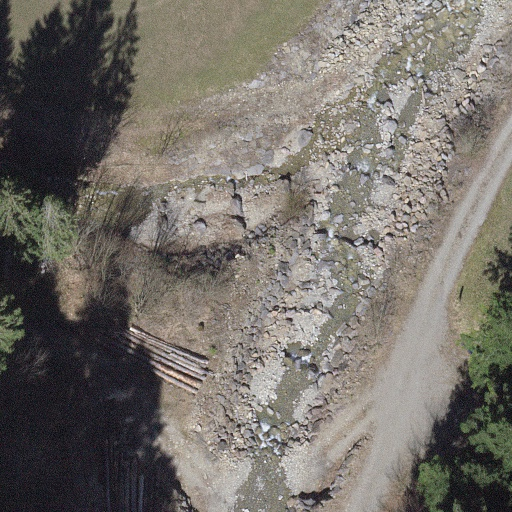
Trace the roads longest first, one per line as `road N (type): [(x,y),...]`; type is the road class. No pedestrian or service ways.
road 1 (track): [(511,12),(459,19),(291,101),(99,142),(0,109)]
road 2 (track): [(346,492),(258,498),(188,482),(111,371),(0,330)]
road 3 (track): [(511,144),(452,241),(341,511)]
